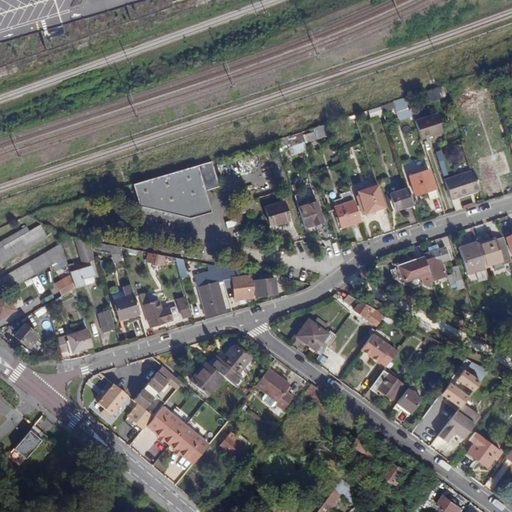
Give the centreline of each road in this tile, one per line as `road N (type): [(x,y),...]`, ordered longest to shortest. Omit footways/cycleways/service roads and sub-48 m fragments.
road 1 (residential): [(501,511),(239,317)]
road 2 (tertiary): [(511,203),(396,240),(325,289),(239,317)]
road 3 (tertiary): [(239,317),(104,358),(37,388)]
road 4 (unclassified): [(188,511),(37,388)]
